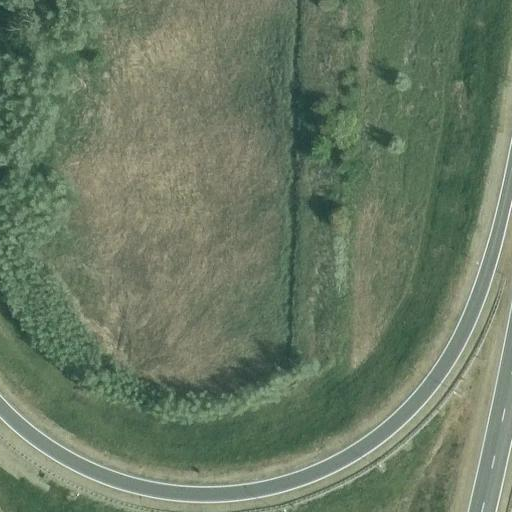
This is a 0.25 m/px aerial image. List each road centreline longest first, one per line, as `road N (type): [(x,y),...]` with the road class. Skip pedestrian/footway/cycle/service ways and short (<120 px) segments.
road 1 (trunk): [(511,169),(483,281),(436,377),(373,441),(327,468),(255,491),(158,491),(100,475),(45,446),(0,405)]
road 2 (trunk): [(511,373),(481,511)]
